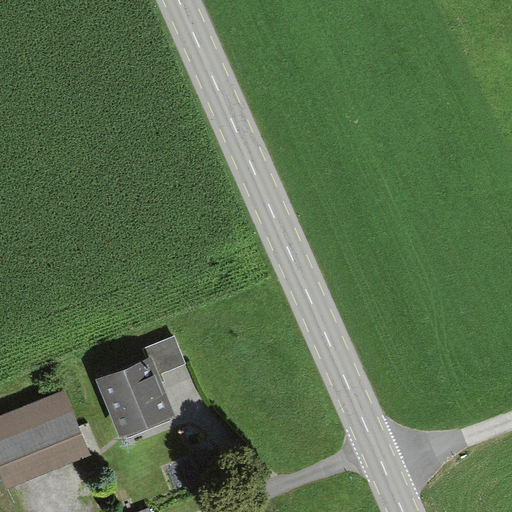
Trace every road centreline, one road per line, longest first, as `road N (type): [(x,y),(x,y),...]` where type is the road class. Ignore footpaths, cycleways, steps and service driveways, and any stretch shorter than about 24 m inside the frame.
road 1 (primary): [(179,0),(405,511)]
road 2 (track): [(511,428),(388,474)]
